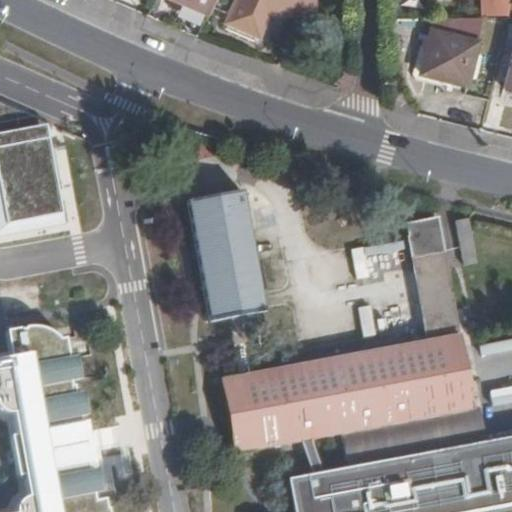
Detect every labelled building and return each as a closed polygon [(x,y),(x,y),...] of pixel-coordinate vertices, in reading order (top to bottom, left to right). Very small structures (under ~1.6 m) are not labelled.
[(187,0),(184,7),(206,16),(213,0),(187,0)] [(314,16),(313,0),(233,0),(223,23),(259,39),(269,16),(314,16)] [(511,14),(511,0),(480,0),(481,13),(511,14)] [(481,21),(431,22),(429,30),(476,41),(481,21)] [(465,85),(476,41),(429,30),(418,73),(465,85)] [(511,89),(511,47),(502,87),(511,89)] [(58,195),(45,127),(0,135),(0,235),(64,223),(58,195)] [(241,195),(188,205),(209,321),(263,311),(241,195)] [(463,365),(436,220),(405,225),(427,343),(222,381),(235,453),(472,410),(468,388),(478,387),(474,363),(463,365)] [(468,221),(455,223),(463,268),(476,266),(468,221)] [(402,242),(367,243),(367,253),(403,253),(402,242)] [(0,511),(108,511),(108,510),(105,510),(103,501),(94,503),(93,495),(99,493),(94,470),(88,471),(86,464),(48,471),(41,432),(79,425),(78,417),(86,416),(81,394),(71,395),(69,381),(79,380),(75,357),(67,358),(63,340),(56,341),(54,338),(52,336),(49,333),(46,332),(42,329),(37,328),(34,328),(28,328),(4,333),(9,360),(11,371),(0,372),(0,511)] [(0,372),(11,371),(9,360),(0,361),(0,372)] [(511,511),(511,438),(286,480),(306,511),(511,511)]
